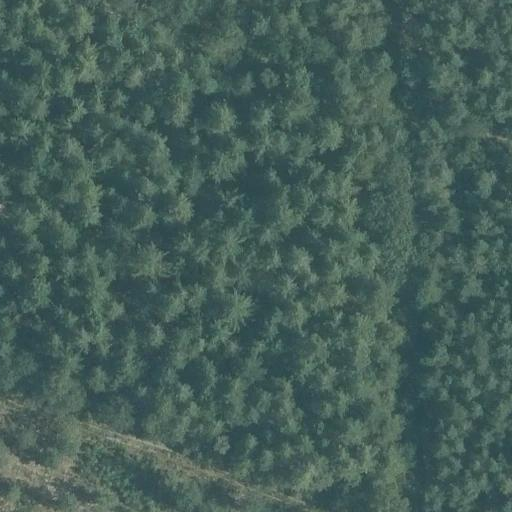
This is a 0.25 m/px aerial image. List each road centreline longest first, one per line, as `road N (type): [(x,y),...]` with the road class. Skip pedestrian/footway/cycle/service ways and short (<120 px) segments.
road 1 (track): [(420,511),(389,0)]
road 2 (track): [(0,392),(314,511)]
